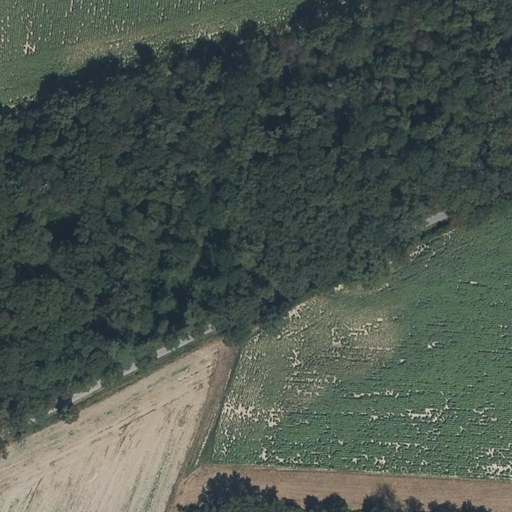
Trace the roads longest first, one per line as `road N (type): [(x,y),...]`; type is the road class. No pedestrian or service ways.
road 1 (unclassified): [(511,187),(480,194),(0,426)]
road 2 (track): [(48,403),(0,230)]
